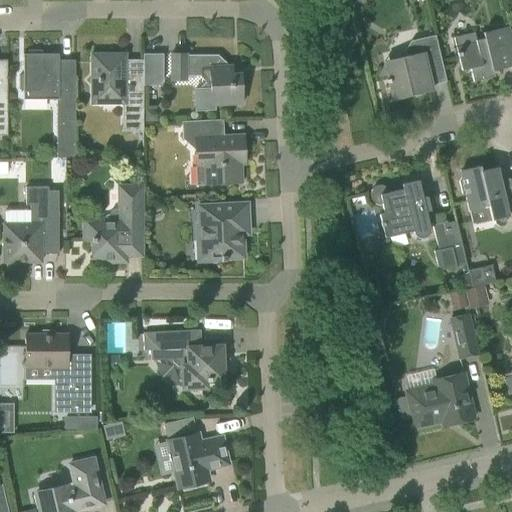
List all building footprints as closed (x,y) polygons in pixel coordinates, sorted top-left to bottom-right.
[(511,66),(511,41),(509,27),(482,33),(483,39),(476,41),(474,33),(453,38),(456,51),(461,71),(469,69),(472,82),(493,77),(492,72),(511,66)] [(445,82),(441,63),(435,36),(410,42),(404,51),(405,57),(383,62),(387,79),(385,80),(386,84),(388,83),(392,101),(431,92),(430,86),(445,82)] [(74,159),(74,81),(74,61),(58,61),(58,54),(43,54),(41,51),(27,51),(26,55),(22,55),(22,75),(18,76),(18,90),(22,91),(22,100),(56,100),(56,159),(74,159)] [(142,132),(142,86),(142,60),(125,60),(125,54),(90,55),(90,73),(90,104),(121,104),(121,132),(142,132)] [(170,74),(170,81),(185,81),(185,77),(199,77),(206,83),(198,90),(194,91),(195,113),(214,112),(214,106),(221,105),(241,104),(240,74),(237,74),(231,69),(231,66),(228,66),(217,55),(185,56),(185,54),(170,54),(170,74)] [(142,55),(142,60),(142,86),(156,86),(157,86),(162,81),(162,55),(142,55)] [(243,135),(223,136),(214,136),(213,121),(221,121),(221,122),(222,122),(222,120),(181,122),(182,139),(194,139),(195,168),(202,167),(203,185),(241,183),(241,165),(244,165),(243,135)] [(507,217),(501,192),(497,172),(496,168),(480,172),(479,167),(459,171),(461,178),(460,178),(458,182),(461,195),(465,194),(469,211),(487,206),(491,221),(493,220),(494,224),(498,227),(503,225),(505,222),(504,218),(507,217)] [(369,194),(369,195),(369,196),(369,197),(370,198),(370,199),(371,200),(371,201),(372,202),(373,203),(374,203),(374,204),(375,204),(376,204),(377,205),(378,205),(379,205),(380,205),(381,205),(383,214),(379,215),(382,232),(377,233),(379,239),(386,238),(412,232),(413,233),(413,234),(413,235),(414,235),(414,236),(415,236),(416,237),(417,238),(418,238),(419,238),(420,238),(421,238),(422,238),(423,238),(424,237),(425,237),(426,236),(427,235),(428,234),(428,233),(428,232),(429,231),(429,230),(429,229),(428,228),(426,215),(429,214),(426,199),(422,200),(418,181),(401,185),(402,190),(388,193),(388,192),(388,191),(387,191),(387,190),(386,189),(385,188),(384,187),(383,187),(382,186),(381,186),(380,186),(379,186),(378,186),(377,186),(376,186),(375,186),(374,187),(373,188),(372,188),(372,189),(371,190),(370,191),(370,192),(370,193),(369,194)] [(29,206),(29,210),(29,224),(2,225),(3,263),(41,263),(41,255),(58,255),(58,191),(47,191),(47,187),(25,187),(25,206),(29,206)] [(91,241),(91,242),(91,262),(125,262),(125,256),(141,256),(141,187),(118,187),(118,209),(114,209),(110,212),(108,216),(108,220),(83,220),(83,241),(91,241)] [(248,234),(247,225),(246,204),(197,207),(198,225),(196,225),(198,262),(221,261),(221,262),(225,262),(225,258),(243,258),(242,235),(248,234)] [(433,252),(435,261),(436,262),(437,265),(438,266),(440,267),(441,268),(443,269),(444,269),(466,264),(456,222),(446,224),(446,221),(431,225),(437,251),(433,252)] [(483,285),(480,274),(474,270),(467,271),(471,288),(483,285)] [(476,354),(472,335),(467,315),(449,320),(458,359),(476,354)] [(150,351),(150,361),(169,360),(169,363),(175,369),(181,369),(182,389),(205,388),(205,382),(223,381),(221,346),(181,348),(180,332),(143,334),(144,351),(150,351)] [(25,335),(25,355),(25,368),(54,368),(54,412),(88,412),(88,356),(66,356),(66,335),(25,335)] [(431,381),(433,386),(405,392),(413,428),(441,422),(442,426),(473,419),(463,374),(431,381)] [(13,404),(0,404),(0,433),(13,433),(13,404)] [(191,418),(163,425),(166,438),(194,431),(191,418)] [(221,438),(201,442),(199,443),(197,434),(167,441),(178,488),(208,481),(205,469),(227,464),(221,438)] [(72,511),(103,505),(99,485),(93,459),(69,464),(74,486),(66,488),(66,485),(36,492),(36,495),(32,496),(35,509),(39,508),(40,511),(72,511)]
